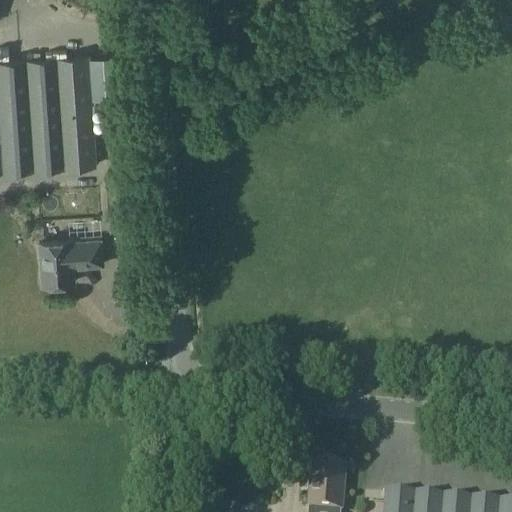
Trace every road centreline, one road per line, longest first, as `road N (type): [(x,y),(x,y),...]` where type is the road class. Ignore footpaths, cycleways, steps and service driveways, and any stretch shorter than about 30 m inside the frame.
road 1 (unclassified): [(178,390),(176,244),(156,0)]
road 2 (unclassified): [(178,390),(511,420)]
road 3 (unclassified): [(0,383),(178,390)]
road 4 (unclassified): [(180,511),(178,390)]
